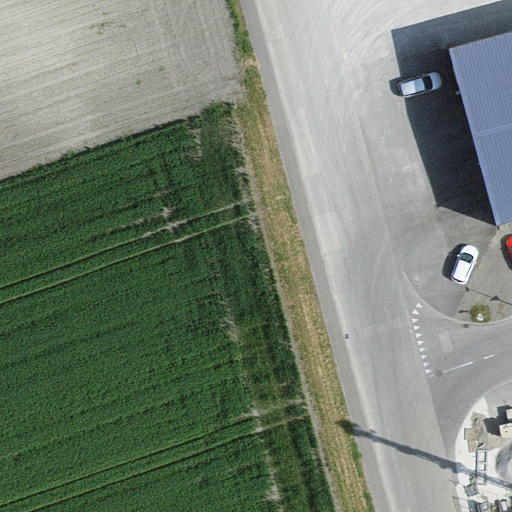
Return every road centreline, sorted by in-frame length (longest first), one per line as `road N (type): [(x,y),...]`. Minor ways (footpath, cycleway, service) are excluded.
road 1 (unclassified): [(397,398),(292,0)]
road 2 (residential): [(511,356),(397,398)]
